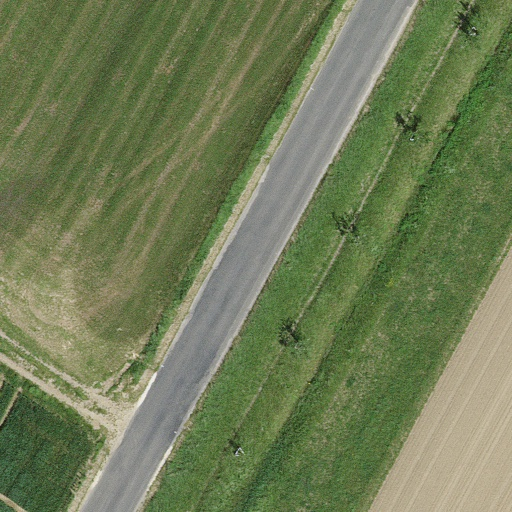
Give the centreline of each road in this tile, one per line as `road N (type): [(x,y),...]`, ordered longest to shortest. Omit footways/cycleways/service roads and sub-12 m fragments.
road 1 (tertiary): [(393,0),(108,511)]
road 2 (track): [(0,352),(143,449)]
